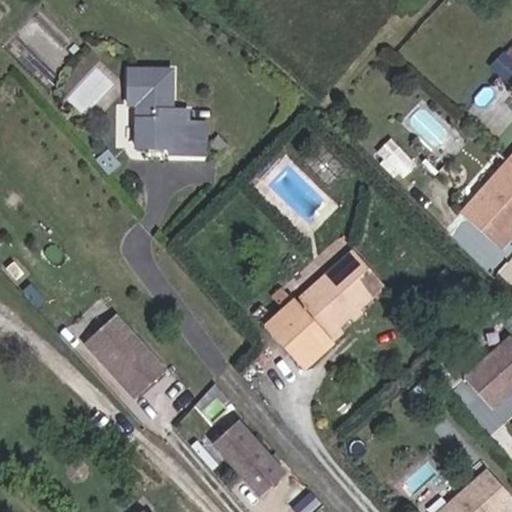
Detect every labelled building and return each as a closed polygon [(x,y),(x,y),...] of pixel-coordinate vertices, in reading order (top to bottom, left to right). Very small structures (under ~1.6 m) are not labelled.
[(511,83),(511,81),(511,45),(509,43),(490,65),(511,83)] [(178,65),(125,63),(123,104),(140,105),(138,153),(206,156),(207,123),(192,122),(193,106),(176,106),(178,65)] [(417,163),(391,138),(380,149),(406,174),(417,163)] [(511,163),(466,214),(503,248),(511,238),(511,163)] [(348,249),(295,294),(293,293),(264,319),(299,360),(338,327),(333,321),(342,313),(346,317),(358,307),(355,303),(378,283),(348,249)] [(166,370),(119,316),(88,344),(136,397),(166,370)] [(511,335),(467,375),(495,407),(511,392),(511,335)] [(226,404),(218,395),(208,402),(216,411),(226,404)] [(260,496),(283,474),(237,423),(212,446),(260,496)] [(505,511),(511,507),(511,498),(487,466),(435,511),(505,511)]
